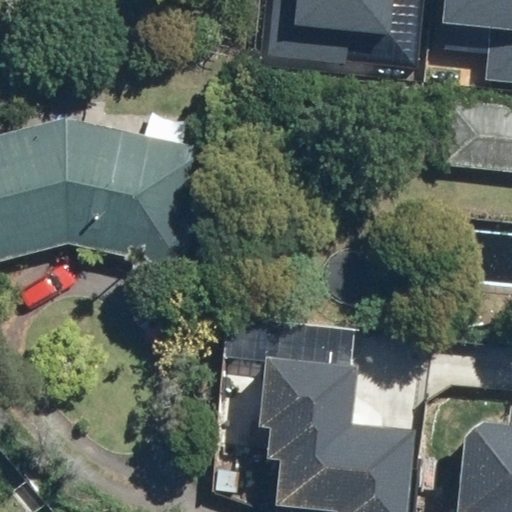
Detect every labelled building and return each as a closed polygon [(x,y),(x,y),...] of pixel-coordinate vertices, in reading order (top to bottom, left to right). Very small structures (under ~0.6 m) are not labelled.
[(278,0),(275,44),(423,56),(427,0),(278,0)] [(511,0),(445,0),(442,47),(481,50),(479,73),(511,76),(511,0)] [(511,106),(445,100),(439,164),(511,170),(511,106)] [(176,271),(207,152),(66,116),(0,134),(0,263),(68,244),(176,271)] [(283,457),(280,493),(342,498),(341,511),(408,511),(416,421),(354,416),(358,358),(269,351),(263,417),(274,418),(271,456),(283,457)] [(476,508),(475,511),(511,511),(511,418),(468,416),(461,507),(476,508)]
